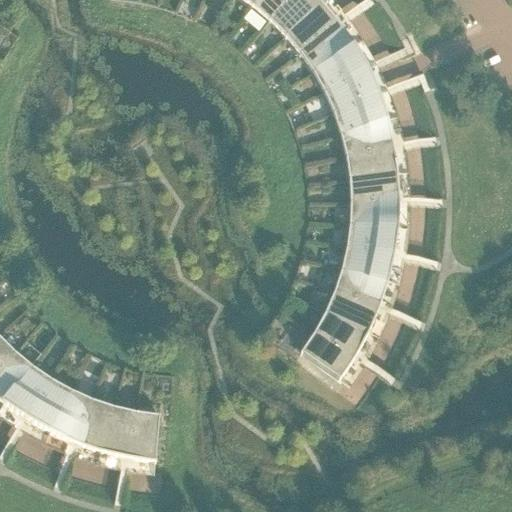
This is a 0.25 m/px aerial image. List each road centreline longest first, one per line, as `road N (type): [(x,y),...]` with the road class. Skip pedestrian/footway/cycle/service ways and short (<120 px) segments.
road 1 (residential): [(359,390),(399,315),(418,232),(415,154),(392,77)]
road 2 (residential): [(0,430),(86,474),(152,487)]
road 3 (residential): [(511,24),(392,77)]
